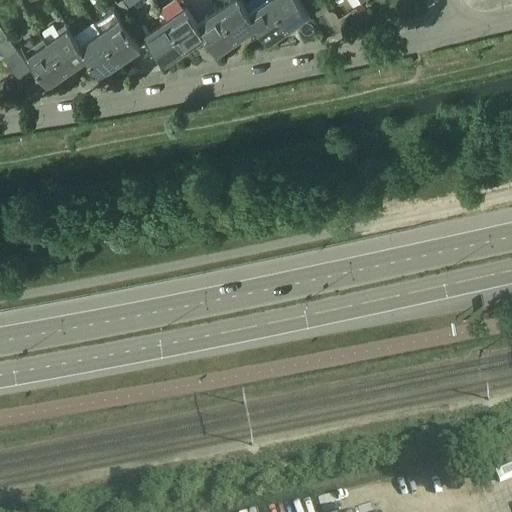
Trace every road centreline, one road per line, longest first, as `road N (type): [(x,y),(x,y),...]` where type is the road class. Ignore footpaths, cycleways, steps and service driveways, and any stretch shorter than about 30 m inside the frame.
road 1 (primary): [(0,376),(511,270)]
road 2 (primary): [(511,238),(0,342)]
road 3 (residential): [(0,125),(471,30)]
